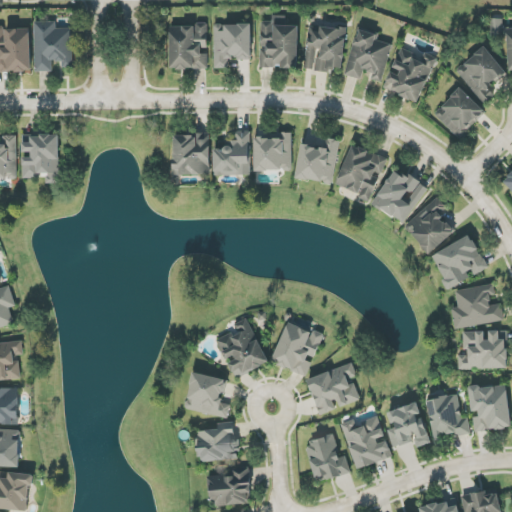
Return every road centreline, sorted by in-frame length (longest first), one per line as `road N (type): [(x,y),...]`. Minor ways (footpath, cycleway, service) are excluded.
road 1 (residential): [(511,248),(486,204),(444,162),(361,115),(294,102),(133,102)]
road 2 (residential): [(511,462),(431,474),(325,511),(289,509),(279,488),(272,409)]
road 3 (residential): [(133,102),(0,105)]
